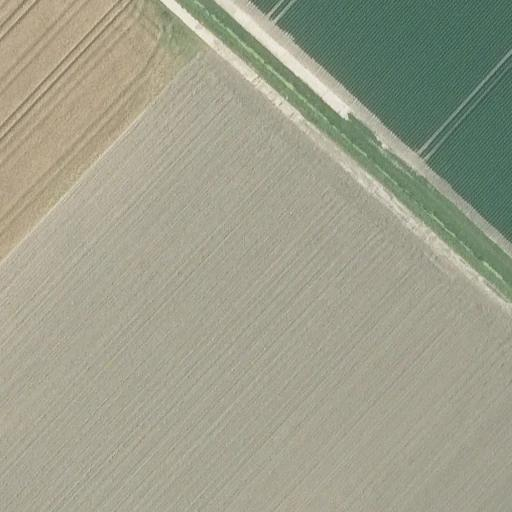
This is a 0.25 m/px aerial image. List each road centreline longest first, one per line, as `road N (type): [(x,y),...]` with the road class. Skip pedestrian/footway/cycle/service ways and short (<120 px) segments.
road 1 (track): [(305,124),(166,0)]
road 2 (track): [(344,110),(223,0)]
